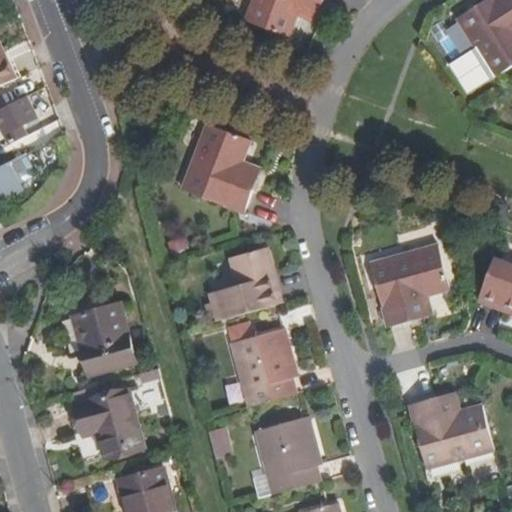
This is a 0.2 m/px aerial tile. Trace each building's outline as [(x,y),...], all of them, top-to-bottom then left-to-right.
[(301,5),(321,11),(324,0),(253,0),(245,22),(289,38),(297,15),(301,5)] [(511,0),(485,0),(458,18),(496,78),(511,67),(511,0)] [(0,45),(0,87),(15,80),(0,45)] [(0,121),(13,145),(28,137),(22,126),(36,119),(25,98),(0,111),(0,121)] [(243,162),(251,140),(208,124),(183,190),(246,213),(258,181),(238,173),(243,162)] [(0,168),(0,194),(34,178),(36,171),(27,154),(0,168)] [(450,290),(438,247),(371,264),(389,329),(422,319),(417,299),(427,296),(450,290)] [(211,292),(219,322),(281,305),(273,274),(276,273),(269,249),(233,259),(240,284),(211,292)] [(511,308),(511,265),(495,259),(480,296),(511,308)] [(122,305),(74,319),(90,378),(138,365),(122,305)] [(249,408),(297,395),(293,380),(289,366),(296,364),(286,329),(232,344),(249,408)] [(128,392),(75,407),(85,438),(99,434),(106,461),(144,450),(128,392)] [(427,468),(495,450),(483,406),(459,412),(448,415),(442,395),(409,404),(427,468)] [(273,496),(321,483),(317,467),(313,454),(320,452),(310,417),(256,432),(273,496)] [(226,428),(211,432),(216,452),(232,448),(226,428)] [(232,448),(216,452),(218,459),(234,455),(232,448)] [(174,511),(163,470),(120,482),(128,511),(174,511)] [(341,511),(339,503),(305,511),(341,511)]
